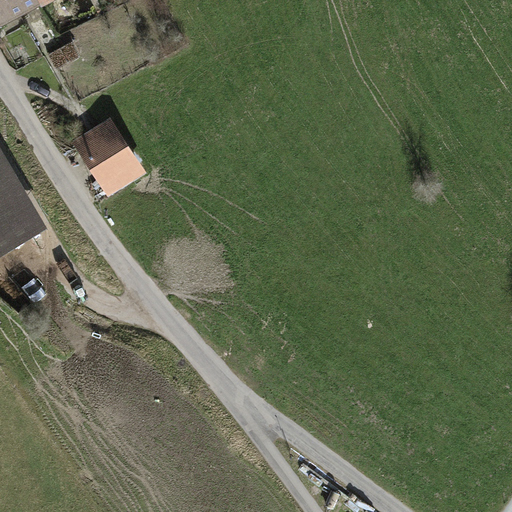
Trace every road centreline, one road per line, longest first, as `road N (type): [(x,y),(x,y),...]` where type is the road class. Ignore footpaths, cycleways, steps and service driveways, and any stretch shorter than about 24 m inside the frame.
road 1 (residential): [(0,78),(73,197),(202,361)]
road 2 (unclassified): [(202,361),(397,511)]
road 3 (residential): [(202,361),(313,511)]
road 4 (track): [(42,247),(108,302),(161,308)]
